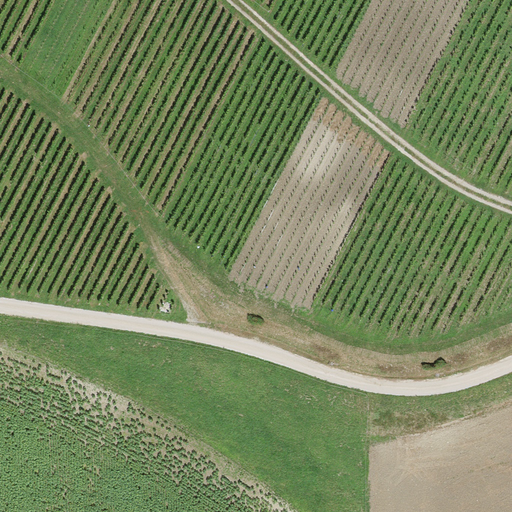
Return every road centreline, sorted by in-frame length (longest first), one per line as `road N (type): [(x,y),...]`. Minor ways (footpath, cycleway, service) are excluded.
road 1 (track): [(511,364),(456,383),(387,386),(203,336),(0,306)]
road 2 (track): [(203,336),(141,208),(83,128),(0,60)]
road 3 (track): [(235,0),(443,175),(511,205)]
